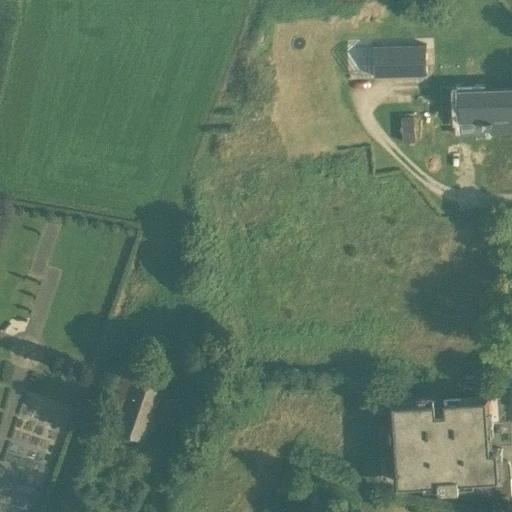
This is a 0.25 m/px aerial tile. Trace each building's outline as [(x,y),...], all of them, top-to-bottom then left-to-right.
[(426,44),(373,45),(374,76),(427,75),(426,44)] [(511,88),(460,90),(461,121),(491,120),(491,134),(511,133),(511,88)] [(426,262),(355,267),(361,353),(432,348),(432,353),(484,349),(476,250),(425,254),(426,262)] [(113,426),(147,438),(166,384),(133,372),(113,426)] [(439,496),(472,494),(511,500),(511,497),(509,463),(502,460),(488,461),(487,451),(497,450),(497,448),(490,448),(486,396),(394,402),(400,483),(438,480),(439,496)]
